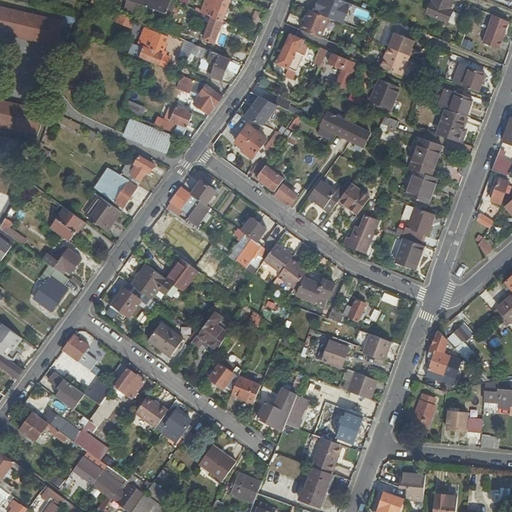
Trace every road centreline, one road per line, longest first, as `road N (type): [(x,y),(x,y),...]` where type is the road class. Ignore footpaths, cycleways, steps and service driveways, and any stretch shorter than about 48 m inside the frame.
road 1 (residential): [(434,298),(343,262),(195,153)]
road 2 (residential): [(434,298),(511,79)]
road 3 (residential): [(78,316),(253,441)]
road 4 (residential): [(78,316),(195,153)]
road 5 (residential): [(195,153),(256,69),(284,0)]
road 6 (residential): [(379,447),(434,298)]
road 7 (residential): [(379,447),(511,459)]
road 8 (residential): [(0,421),(78,316)]
